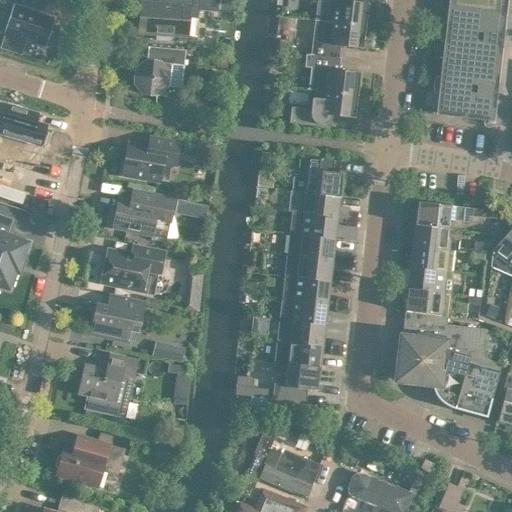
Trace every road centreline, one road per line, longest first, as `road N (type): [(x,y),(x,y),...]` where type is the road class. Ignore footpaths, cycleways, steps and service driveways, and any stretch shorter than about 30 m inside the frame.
road 1 (residential): [(511,466),(417,430),(372,401),(364,338),(384,156)]
road 2 (residential): [(0,477),(39,345),(83,99)]
road 3 (residential): [(384,156),(399,0)]
road 4 (residential): [(511,175),(384,156)]
